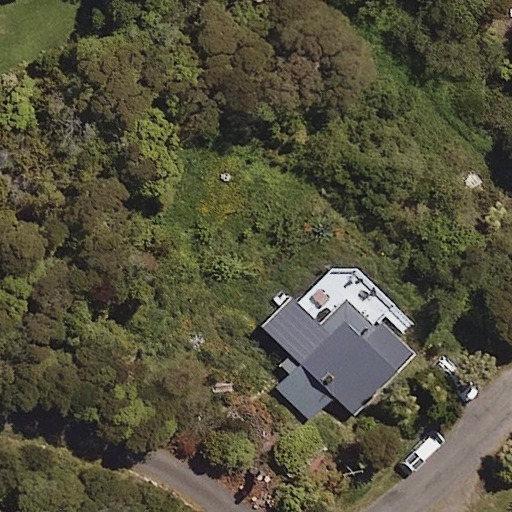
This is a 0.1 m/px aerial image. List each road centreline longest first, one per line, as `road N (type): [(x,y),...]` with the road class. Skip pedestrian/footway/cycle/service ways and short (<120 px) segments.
road 1 (residential): [(0,409),(141,449),(213,486),(244,511)]
road 2 (residential): [(390,511),(511,401)]
